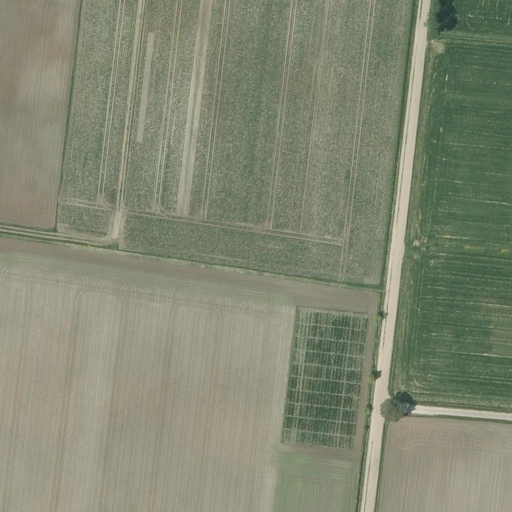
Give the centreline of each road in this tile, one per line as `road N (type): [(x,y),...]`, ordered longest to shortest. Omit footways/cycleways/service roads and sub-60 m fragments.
road 1 (track): [(395,263),(425,0)]
road 2 (track): [(367,511),(395,263)]
road 3 (track): [(140,0),(114,229)]
road 4 (track): [(373,407),(511,418)]
